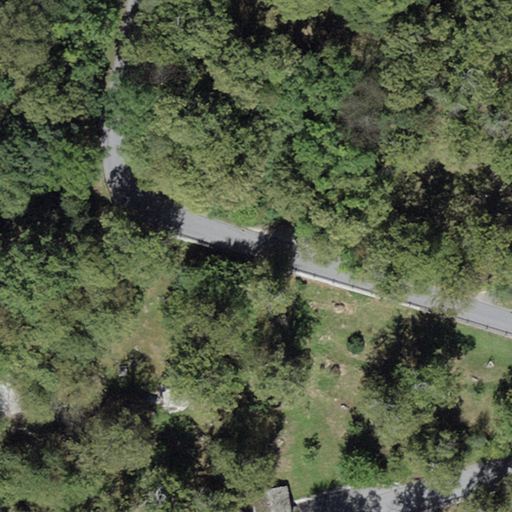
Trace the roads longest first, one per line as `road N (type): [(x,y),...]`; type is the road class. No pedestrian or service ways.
road 1 (tertiary): [(139,0),(114,139),(119,172),(145,209),(511,324)]
road 2 (tertiary): [(511,469),(367,511)]
